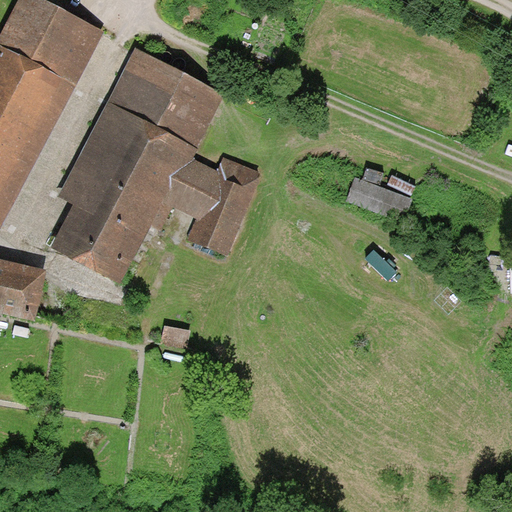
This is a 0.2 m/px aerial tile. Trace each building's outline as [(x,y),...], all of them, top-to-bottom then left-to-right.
[(43,0),(14,0),(0,28),(0,211),(97,28),(43,0)] [(215,97),(138,58),(44,243),(121,283),(166,195),(185,157),(215,97)] [(185,157),(166,195),(203,215),(192,237),(226,254),(265,178),(220,155),(212,171),(185,157)] [(416,200),(362,175),(351,200),(405,225),(416,200)] [(43,269),(0,260),(0,305),(35,312),(43,269)]
